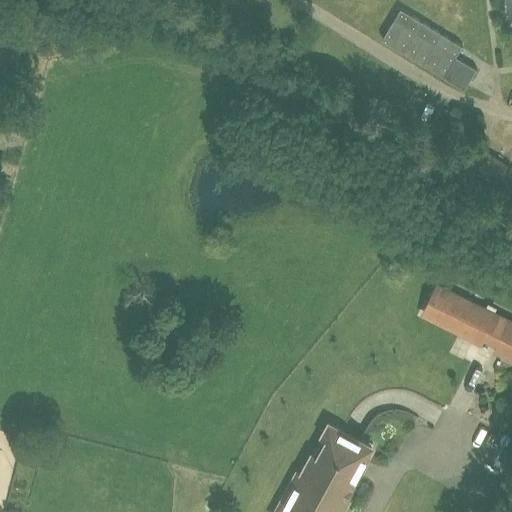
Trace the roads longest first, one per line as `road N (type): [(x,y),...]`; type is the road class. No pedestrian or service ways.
road 1 (unknown): [(303,0),(511,114)]
road 2 (unknown): [(473,511),(461,475),(447,460),(421,452),(404,458),(367,511)]
